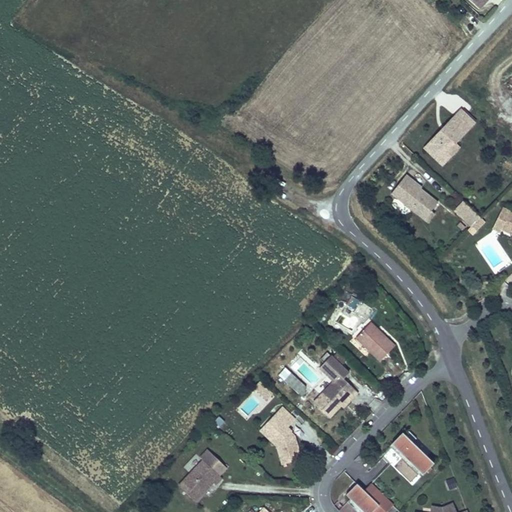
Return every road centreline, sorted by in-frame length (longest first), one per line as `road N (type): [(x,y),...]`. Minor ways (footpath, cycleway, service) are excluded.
road 1 (residential): [(511,3),(347,186),(340,208),(416,295),(450,352)]
road 2 (residential): [(450,352),(337,465),(319,488),(324,511)]
road 3 (residential): [(450,352),(511,511)]
